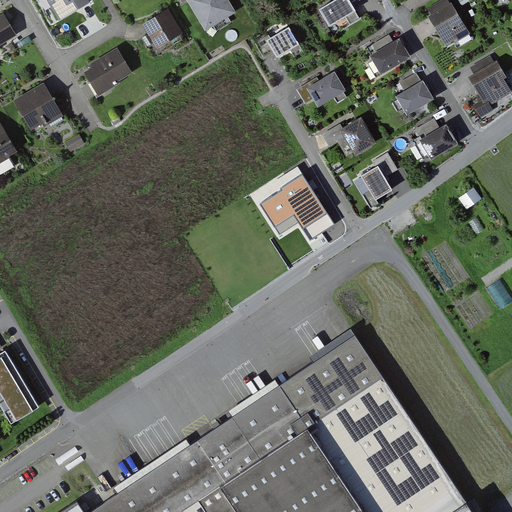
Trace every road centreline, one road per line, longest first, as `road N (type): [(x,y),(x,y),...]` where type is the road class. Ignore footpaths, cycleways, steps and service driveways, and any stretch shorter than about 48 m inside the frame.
road 1 (residential): [(358,233),(70,429)]
road 2 (residential): [(384,0),(480,148)]
road 3 (residential): [(358,233),(275,94)]
road 4 (residential): [(480,148),(358,233)]
road 5 (residential): [(91,125),(17,0)]
road 6 (residential): [(0,327),(9,321),(70,429)]
